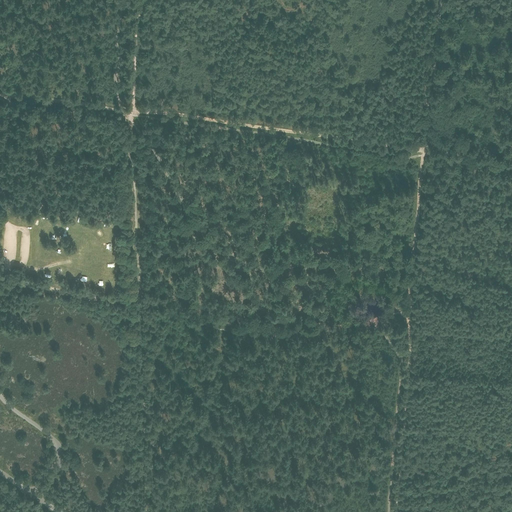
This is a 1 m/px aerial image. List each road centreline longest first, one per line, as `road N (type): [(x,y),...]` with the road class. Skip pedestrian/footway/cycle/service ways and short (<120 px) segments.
road 1 (track): [(132,112),(424,150)]
road 2 (track): [(410,311),(394,511)]
road 3 (track): [(137,301),(132,112)]
road 4 (track): [(424,150),(410,311)]
road 5 (track): [(438,0),(424,150)]
road 6 (track): [(137,301),(8,279)]
road 7 (track): [(10,97),(132,112)]
